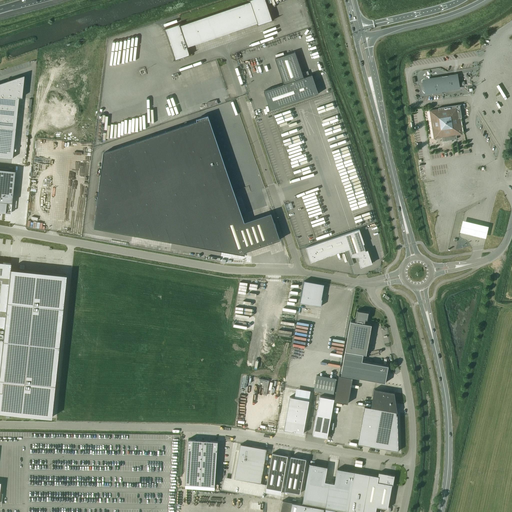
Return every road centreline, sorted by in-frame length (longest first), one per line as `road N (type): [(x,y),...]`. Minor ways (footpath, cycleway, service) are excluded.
road 1 (unclassified): [(411,464),(219,429),(0,425)]
road 2 (unclassified): [(300,272),(229,270),(0,229)]
road 3 (secondary): [(354,34),(409,260)]
road 4 (secondary): [(418,257),(364,38)]
road 5 (unclassified): [(368,283),(395,332),(411,412),(411,464)]
road 6 (unclassified): [(300,272),(239,97)]
road 7 (unknown): [(179,65),(180,81),(212,72),(218,95),(118,125)]
road 8 (secondary): [(440,511),(448,444),(438,361)]
road 9 (unknown): [(249,124),(265,72),(282,48),(302,52),(327,88)]
road 10 (motorway): [(364,38),(482,0)]
